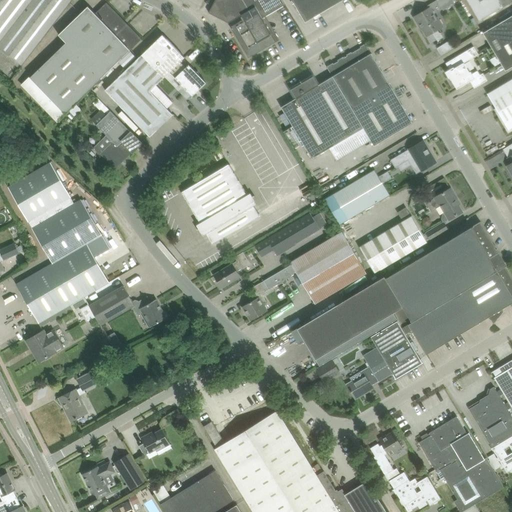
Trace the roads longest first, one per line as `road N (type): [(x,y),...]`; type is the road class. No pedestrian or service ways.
road 1 (unclassified): [(248,344),(181,280),(128,209),(130,189),(241,91)]
road 2 (unclassified): [(511,242),(372,18)]
road 3 (unclassified): [(38,466),(248,344)]
road 4 (unclassified): [(347,427),(511,330)]
road 5 (unclassified): [(372,18),(241,91)]
road 6 (unclassified): [(347,427),(337,433),(248,344)]
road 7 (unclassified): [(241,91),(185,15),(154,0)]
